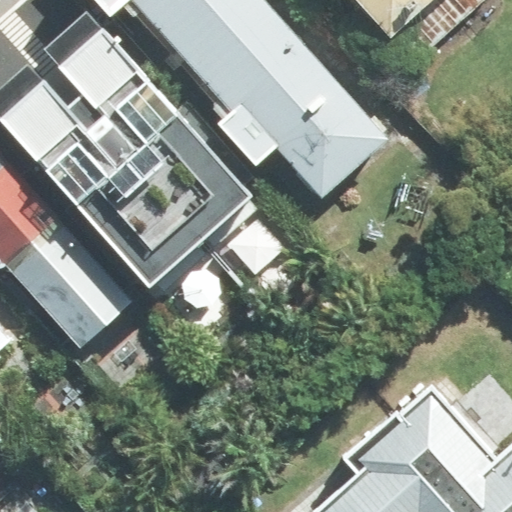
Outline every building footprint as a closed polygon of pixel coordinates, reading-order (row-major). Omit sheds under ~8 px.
[(284,0),(89,0),(108,22),(128,6),(258,162),(279,153),(319,201),(398,136),(284,0)] [(356,0),(385,33),(424,0),(356,0)] [(92,12),(0,92),(0,119),(150,289),(256,197),(92,12)] [(135,306),(0,157),(0,290),(9,282),(77,358),(135,306)] [(511,511),(511,437),(494,453),(430,382),(345,457),(359,473),(315,511),(511,511)]
